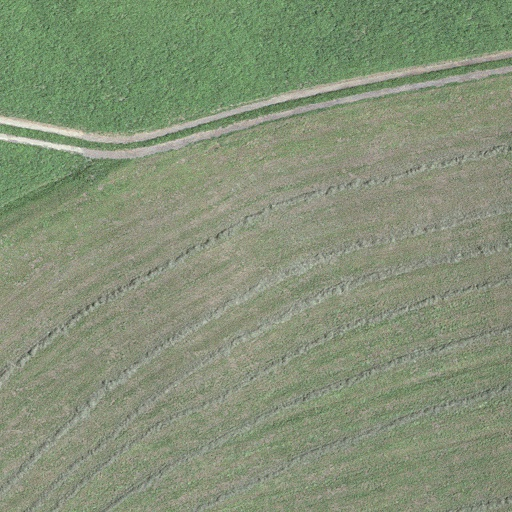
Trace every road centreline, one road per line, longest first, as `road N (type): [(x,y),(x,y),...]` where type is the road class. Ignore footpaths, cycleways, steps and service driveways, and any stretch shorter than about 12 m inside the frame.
road 1 (track): [(0,131),(111,149),(511,64)]
road 2 (track): [(0,220),(43,200),(111,149)]
